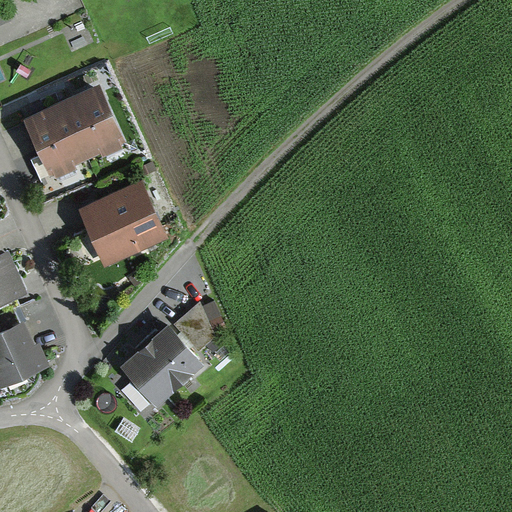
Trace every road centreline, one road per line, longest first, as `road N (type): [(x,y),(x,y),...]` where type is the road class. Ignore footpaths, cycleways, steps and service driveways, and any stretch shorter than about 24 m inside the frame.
road 1 (track): [(190,245),(316,117),(463,0)]
road 2 (residential): [(0,169),(85,363)]
road 3 (residential): [(85,363),(190,245)]
road 4 (residential): [(142,511),(83,440),(47,411)]
